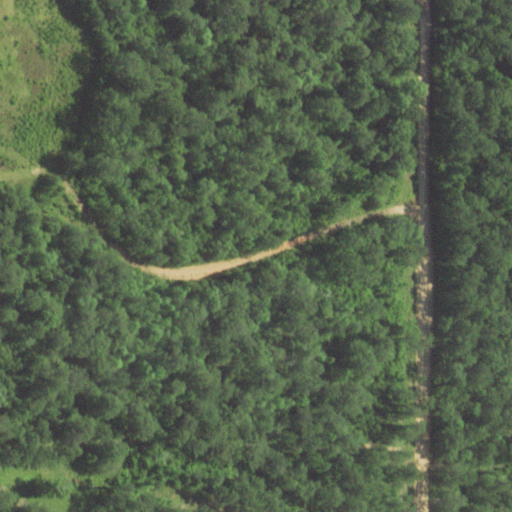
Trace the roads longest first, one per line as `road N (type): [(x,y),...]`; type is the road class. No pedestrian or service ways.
road 1 (residential): [(425,511),(426,0)]
road 2 (residential): [(424,206),(170,268),(114,246),(72,188),(50,172)]
